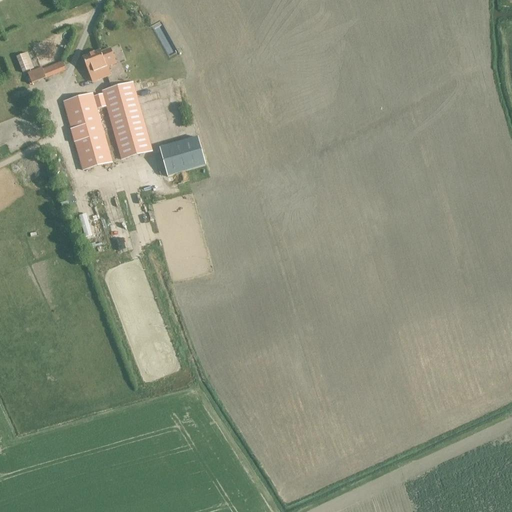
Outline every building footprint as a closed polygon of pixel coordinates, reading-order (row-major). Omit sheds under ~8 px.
[(113,50),(103,53),(102,51),(84,57),(89,74),(118,64),(113,50)] [(22,73),(33,69),(27,53),(16,57),(22,73)] [(33,85),(67,70),(64,62),(43,70),(42,67),(28,73),(33,85)] [(122,159),(153,150),(133,82),(102,91),(122,159)] [(93,94),(62,103),(82,171),(113,162),(93,94)] [(158,150),(167,179),(205,168),(197,139),(158,150)]
